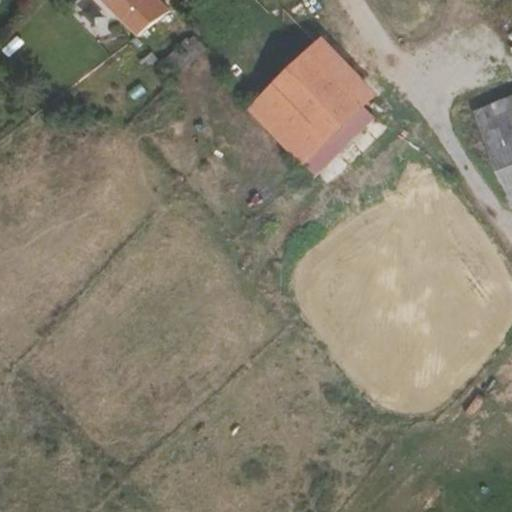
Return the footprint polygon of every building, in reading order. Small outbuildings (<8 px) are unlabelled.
[(143,0),(101,0),(122,21),(143,0)] [(203,29),(216,16),(204,5),(191,17),(203,29)] [(379,110),(326,55),(312,68),(365,124),(379,110)] [(360,144),(373,132),(365,124),(312,68),(261,117),(313,170),(325,159),(340,174),(365,150),(360,144)] [(511,201),(511,92),(474,108),(485,135),(511,201)]
